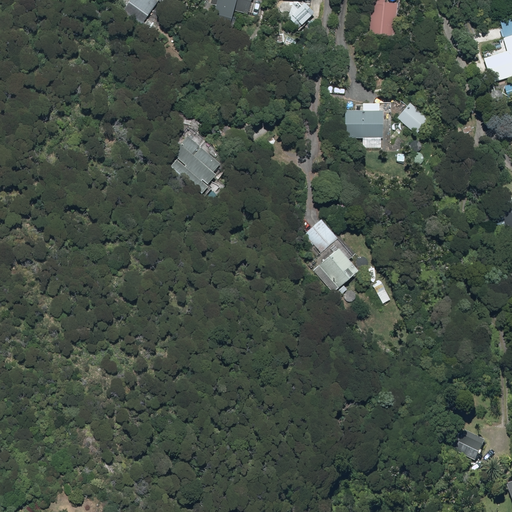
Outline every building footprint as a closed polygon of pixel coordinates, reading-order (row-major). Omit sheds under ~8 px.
[(130,0),(126,6),(145,21),(160,0),(130,0)] [(249,14),(252,0),(213,0),(212,5),(221,7),(216,23),(233,28),(238,11),(249,14)] [(391,36),(393,4),(380,3),(379,0),(366,0),(365,35),(391,36)] [(298,30),(317,12),(307,2),(289,20),(298,30)] [(502,38),(511,34),(511,17),(497,22),(502,38)] [(160,26),(150,18),(144,25),(155,33),(160,26)] [(511,63),(511,35),(499,40),(503,52),(480,60),(488,84),(502,80),(504,84),(511,81),(511,65),(511,64),(511,63)] [(511,83),(502,86),(506,100),(511,97),(511,83)] [(398,118),(417,135),(431,118),(412,101),(398,118)] [(348,136),(387,137),(387,110),(382,110),(382,103),(367,103),(367,110),(348,110),(348,136)] [(180,158),(174,165),(205,192),(211,185),(210,184),(220,173),(216,170),(222,163),(190,135),(174,153),(180,158)] [(511,229),(511,201),(498,205),(506,231),(511,229)] [(323,218),(306,233),(322,252),(339,237),(323,218)] [(342,289),(363,270),(343,247),(322,267),(342,289)] [(379,280),(370,285),(381,304),(390,299),(379,280)] [(443,448),(473,462),(476,457),(478,457),(479,453),(477,453),(483,442),(452,428),(443,448)] [(511,484),(503,488),(511,510),(511,484)]
